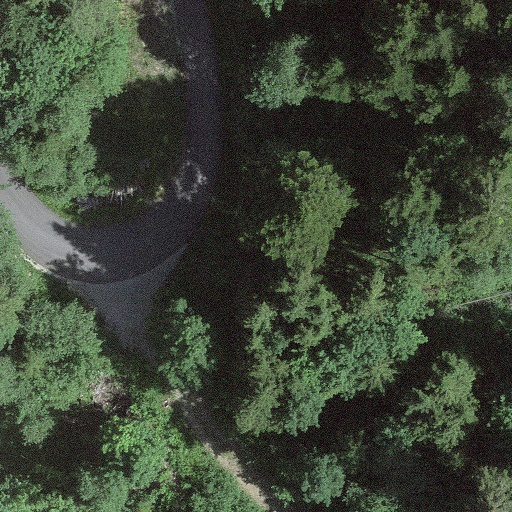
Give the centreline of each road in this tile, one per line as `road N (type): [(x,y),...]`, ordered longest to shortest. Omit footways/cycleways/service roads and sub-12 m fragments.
road 1 (unclassified): [(190,0),(211,105),(206,155),(171,221),(143,242),(70,250),(37,234),(0,184)]
road 2 (track): [(106,251),(131,315),(231,461),(286,511)]
